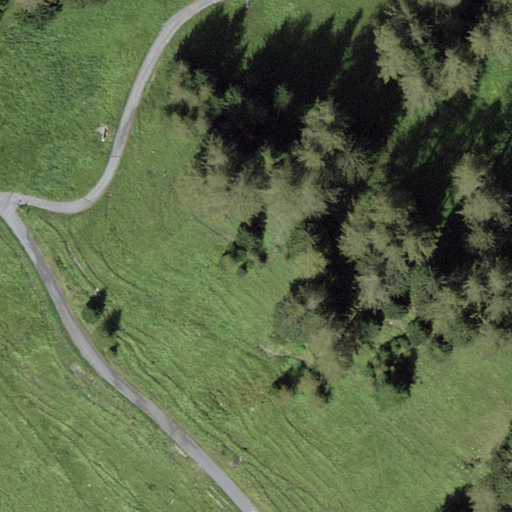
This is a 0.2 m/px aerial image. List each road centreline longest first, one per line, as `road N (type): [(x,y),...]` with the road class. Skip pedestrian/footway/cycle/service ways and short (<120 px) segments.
road 1 (track): [(243,511),(69,330),(45,272),(0,208)]
road 2 (track): [(220,0),(156,58),(107,183),(84,209),(0,200)]
